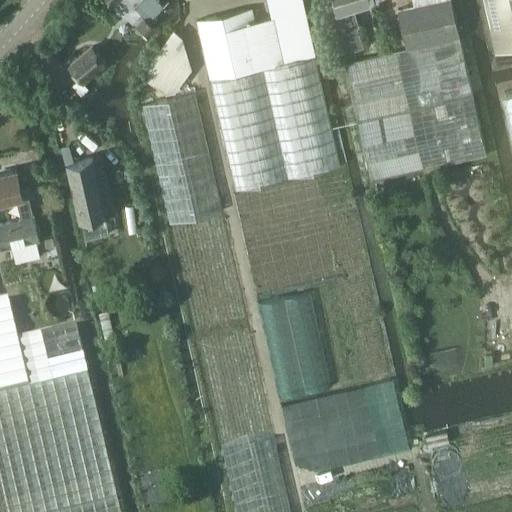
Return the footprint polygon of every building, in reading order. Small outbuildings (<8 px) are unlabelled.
[(105,0),(122,16),(125,14),(133,22),(141,14),(154,0),(105,0)] [(251,9),(197,21),(210,79),(235,190),(339,165),(314,56),(302,0),(267,0),(272,17),(254,21),(251,9)] [(369,0),(333,0),(338,14),(333,16),(338,32),(342,31),(348,51),(364,47),(357,27),(359,26),(354,7),(370,2),(369,0)] [(372,181),(486,155),(459,36),(451,0),(435,0),(398,9),(406,47),(344,61),(372,181)] [(511,0),(484,0),(496,51),(511,47),(511,0)] [(164,33),(138,69),(171,95),(192,66),(188,50),(164,33)] [(83,83),(107,64),(92,45),(68,65),(83,83)] [(169,221),(221,209),(195,91),(142,102),(169,221)] [(93,152),(67,157),(82,223),(108,219),(93,152)] [(17,169),(0,173),(0,204),(17,200),(21,219),(33,216),(28,192),(23,193),(17,169)] [(21,219),(0,223),(0,246),(0,249),(2,248),(13,246),(17,262),(41,257),(37,240),(40,240),(34,216),(33,216),(21,219)] [(259,302),(280,398),(330,387),(309,291),(259,302)] [(195,337),(222,456),(274,444),(247,325),(195,337)] [(0,511),(118,511),(75,326),(6,342),(0,343),(0,511)]
